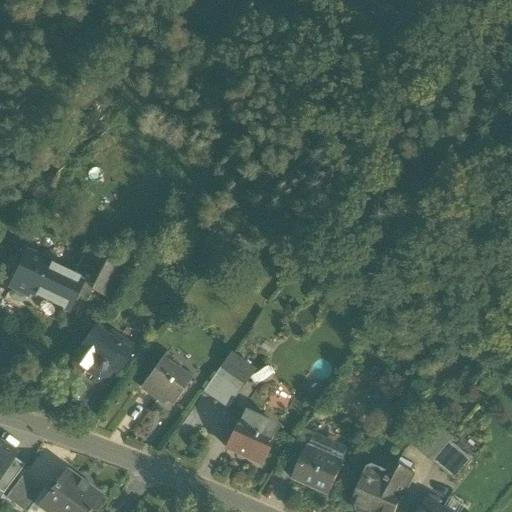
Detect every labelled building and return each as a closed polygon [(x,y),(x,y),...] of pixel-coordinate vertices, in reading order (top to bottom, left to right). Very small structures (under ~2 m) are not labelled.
[(89,247),(74,277),(81,281),(80,282),(92,287),(90,291),(106,300),(107,298),(124,265),(89,247)] [(74,295),(80,282),(81,281),(74,277),(25,254),(9,288),(25,296),(27,293),(66,312),(74,295)] [(80,282),(74,295),(85,300),(90,291),(92,287),(80,282)] [(111,372),(116,375),(130,355),(120,348),(124,342),(111,333),(107,339),(94,330),(86,342),(85,341),(80,347),(81,348),(71,362),(74,364),(73,366),(81,371),(82,369),(85,371),(88,366),(99,374),(103,373),(106,368),(111,372)] [(134,349),(124,342),(120,348),(130,355),(134,349)] [(230,354),(220,368),(245,385),(255,371),(230,354)] [(159,399),(172,408),(190,381),(160,361),(140,390),(157,402),(159,399)] [(88,366),(85,371),(97,379),(107,378),(111,372),(106,368),(103,373),(99,374),(88,366)] [(202,394),(226,412),(245,385),(220,368),(202,394)] [(226,450),(260,465),(275,428),(242,414),(226,450)] [(473,462),(451,444),(455,440),(437,424),(418,446),(437,462),(434,465),(456,483),(473,462)] [(290,450),(304,457),(307,449),(309,449),(315,436),(304,431),(290,450)] [(315,436),(309,449),(307,449),(304,457),(294,481),(330,497),(344,465),(342,464),(349,450),(315,435),(315,436)] [(14,455),(0,445),(0,476),(12,459),(14,455)] [(12,459),(0,476),(0,494),(2,496),(23,467),(12,459)] [(396,511),(406,489),(414,475),(401,468),(391,482),(367,472),(352,506),(354,507),(355,511),(396,511)] [(38,506),(45,511),(93,511),(101,501),(64,473),(38,506)] [(3,499),(21,511),(26,511),(41,492),(19,476),(3,499)] [(424,511),(441,511),(439,511),(442,505),(431,499),(424,511)]
